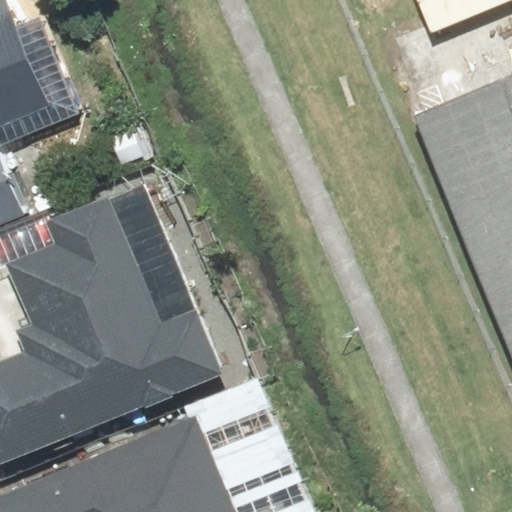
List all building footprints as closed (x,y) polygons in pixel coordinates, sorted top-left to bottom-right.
[(15,0),(0,6),(0,130),(73,100),(31,0),(15,0)] [(511,81),(426,116),(511,327),(511,81)] [(0,222),(37,206),(5,133),(0,135),(0,222)] [(186,315),(133,191),(66,220),(74,238),(23,260),(47,316),(29,324),(40,348),(0,365),(0,439),(12,468),(249,365),(220,300),(186,315)] [(258,511),(218,412),(0,499),(0,511),(258,511)]
